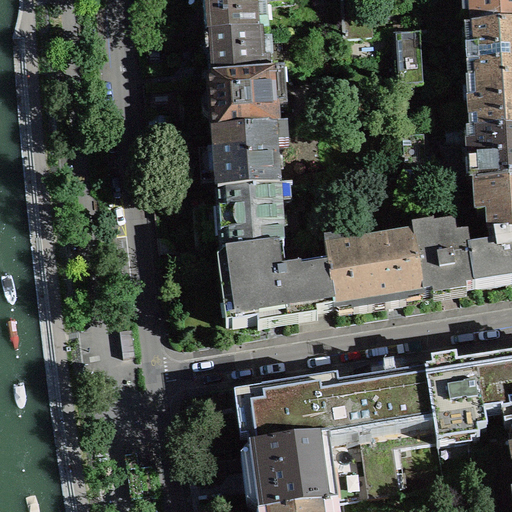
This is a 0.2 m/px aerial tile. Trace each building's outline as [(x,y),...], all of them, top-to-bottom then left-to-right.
[(292,5),(291,0),(202,0),(203,8),(204,15),(206,39),(262,35),(268,35),(267,24),(257,25),(256,8),(292,5)] [(368,2),(368,0),(367,0),(342,2),(344,29),(344,41),(371,40),(368,2)] [(511,29),(511,0),(470,0),(473,32),(511,29)] [(394,36),(395,37),(419,35),(419,34),(418,24),(394,26),(394,36)] [(511,29),(473,32),(475,52),(466,53),(467,73),(476,72),(477,83),(511,81),(511,29)] [(264,63),(262,35),(206,39),(205,39),(207,61),(208,61),(210,82),(268,78),(268,76),(270,76),(269,64),(272,64),(272,62),(264,63)] [(419,35),(395,37),(397,60),(398,88),(423,87),(419,35)] [(268,76),(268,78),(210,82),(211,98),(206,101),(202,105),(202,111),(204,117),(208,120),(213,121),(214,137),(279,132),(274,76),(270,76),(268,76)] [(479,124),(480,135),(511,132),(511,81),(477,83),(468,84),(468,85),(462,85),(464,105),(469,105),(470,124),(479,124)] [(201,183),(217,182),(218,195),(279,191),(292,190),(292,189),(279,190),(276,148),(287,147),(286,133),(288,133),(288,131),(279,132),(214,137),(215,151),(199,152),(201,183)] [(480,187),(485,186),(511,184),(511,132),(480,135),(477,135),(478,147),(468,147),(468,148),(469,163),(479,162),(480,187)] [(429,184),(426,140),(425,138),(402,140),(404,175),(405,191),(406,191),(429,190),(429,189),(429,184)] [(511,184),(485,186),(486,200),(476,201),(477,219),(488,218),(489,234),(489,238),(511,236),(511,184)] [(279,191),(218,195),(219,210),(203,211),(205,242),(221,241),(223,258),(224,257),(276,251),(282,250),(284,250),(281,207),(291,206),(290,191),(292,191),(292,190),(279,191)] [(413,237),(414,239),(423,299),(445,295),(475,290),(469,252),(467,239),(465,240),(462,240),(456,240),(455,237),(455,233),(435,236),(435,234),(413,237)] [(490,248),(469,252),(475,290),(476,290),(511,284),(511,236),(489,238),(490,248)] [(421,299),(423,299),(414,239),(366,247),(367,251),(353,253),(351,241),(325,244),(328,266),(328,267),(334,312),(334,313),(336,312),(352,309),(353,315),(353,316),(374,312),(374,306),(383,304),(385,311),(386,311),(406,307),(405,301),(421,298),(421,299)] [(276,251),(224,257),(226,276),(220,277),(219,277),(224,311),(225,310),(231,310),(233,326),(234,328),(232,328),(232,329),(258,325),(259,331),(260,331),(271,329),(270,323),(297,319),(298,324),(317,322),(318,322),(317,315),(333,313),(334,313),(334,312),(328,267),(285,273),(284,260),(278,261),(276,251)] [(132,332),(120,333),(124,359),(135,358),(132,332)] [(511,359),(494,363),(502,414),(502,416),(503,416),(506,428),(511,427),(511,359)] [(502,414),(494,363),(457,369),(455,361),(433,365),(434,372),(426,374),(434,422),(438,446),(438,448),(468,443),(469,451),(479,449),(476,433),(486,432),(483,417),(502,414)] [(434,422),(426,374),(426,373),(339,387),(338,380),(262,392),(263,399),(242,403),(249,450),(323,440),(358,435),(434,422)] [(392,452),(438,446),(434,422),(358,435),(367,501),(400,496),(394,457),(393,457),(392,452)] [(255,494),(257,511),(286,511),(331,506),(333,506),(323,440),(249,450),(252,472),(243,473),(246,496),(255,494)] [(137,455),(124,457),(131,502),(157,498),(152,469),(139,471),(137,455)]
